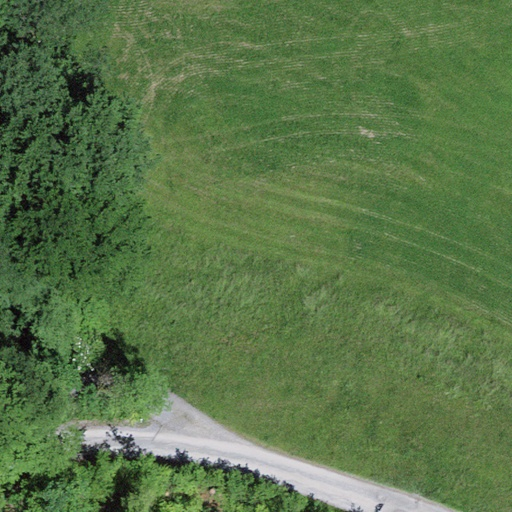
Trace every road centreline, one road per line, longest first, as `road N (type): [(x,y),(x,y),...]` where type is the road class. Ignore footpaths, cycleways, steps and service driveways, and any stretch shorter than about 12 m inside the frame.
road 1 (track): [(421,511),(211,439),(49,449),(0,465)]
road 2 (track): [(0,392),(142,389),(211,439)]
